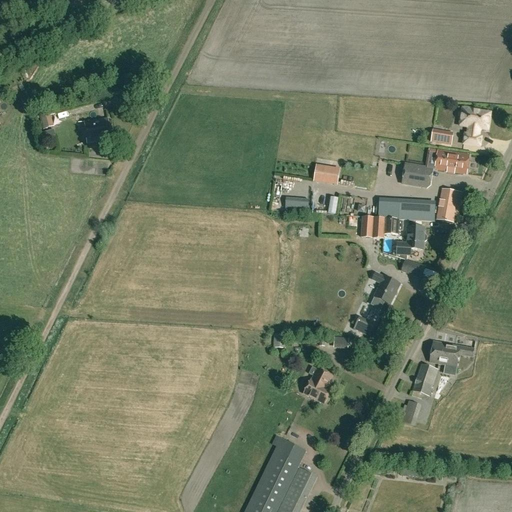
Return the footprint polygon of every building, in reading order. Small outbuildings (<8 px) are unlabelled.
[(478,136),(479,129),(488,130),(490,113),(471,110),(471,108),(464,107),(464,109),(462,109),(460,122),(464,122),(463,126),(469,127),(468,135),(465,134),(463,144),(480,147),(482,137),(478,136)] [(40,117),(43,130),(54,127),(50,114),(40,117)] [(87,144),(111,141),(108,119),(84,122),(87,144)] [(446,133),(445,136),(433,134),(431,141),(452,144),(453,134),(446,133)] [(467,174),(470,155),(438,150),(435,169),(467,174)] [(435,169),(425,167),(405,164),(402,184),(432,189),(435,169)] [(314,181),(327,183),(329,169),(317,167),(314,181)] [(459,217),(463,194),(442,190),(437,220),(453,223),(454,216),(459,217)] [(399,220),(434,222),(435,207),(399,205),(398,220),(399,220)] [(399,220),(398,220),(362,217),(361,238),(384,239),(384,234),(398,235),(399,220)] [(424,235),(425,228),(409,227),(407,244),(397,243),(397,255),(411,256),(411,250),(423,250),(424,242),(425,242),(427,241),(427,237),(426,235),(424,235)] [(421,278),(425,267),(405,260),(401,271),(421,278)] [(371,306),(381,310),(385,303),(390,305),(400,285),(384,277),(384,278),(375,274),(373,280),(381,284),(374,297),(375,298),(371,306)] [(354,330),(369,337),(374,326),(359,319),(354,330)] [(285,336),(275,335),(274,347),(284,348),(285,336)] [(472,357),(474,349),(433,342),(430,363),(456,367),(458,355),(472,357)] [(429,397),(438,369),(421,364),(413,391),(429,397)] [(324,404),(331,391),(326,388),(332,377),(318,369),(317,370),(312,367),(309,374),(314,377),(312,381),(311,380),(304,394),(324,404)] [(245,511),(300,511),(317,477),(298,468),(301,462),(289,457),(295,446),(281,439),(245,511)] [(442,465),(441,471),(453,473),(454,467),(442,465)] [(420,470),(401,468),(400,475),(419,477),(420,470)]
